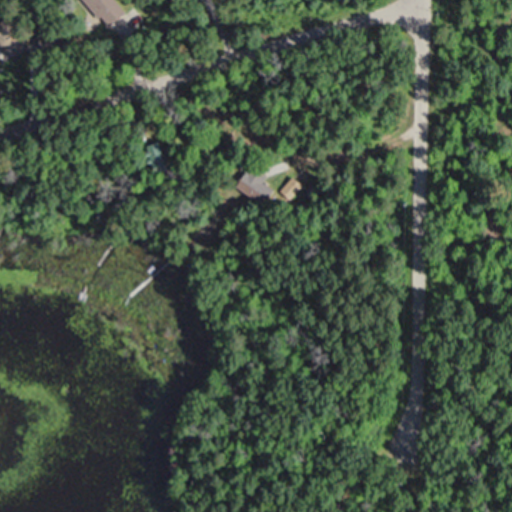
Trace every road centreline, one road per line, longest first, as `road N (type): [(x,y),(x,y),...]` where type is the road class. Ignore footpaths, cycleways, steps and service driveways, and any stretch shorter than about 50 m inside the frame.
road 1 (residential): [(406,444),(416,395),(420,0)]
road 2 (residential): [(420,1),(0,140)]
